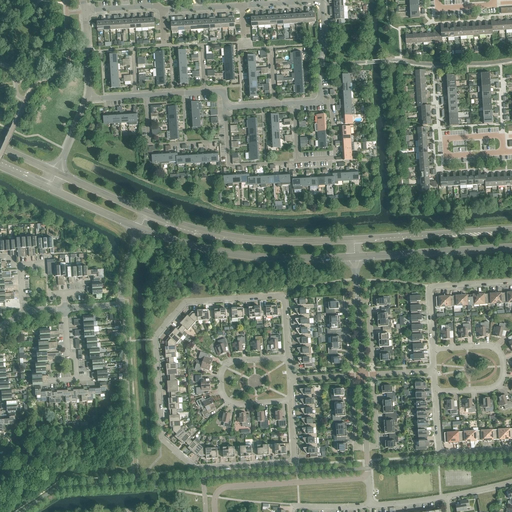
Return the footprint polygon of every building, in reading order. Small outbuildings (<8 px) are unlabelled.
[(335,13),(332,13),(330,13),(330,16),(335,15),(335,19),(335,20),(338,19),(339,24),(341,24),(341,19),(344,19),(343,13),(335,13)] [(434,32),(434,33),(434,42),(441,42),(442,42),(441,38),(441,33),(437,33),(437,32),(434,32)] [(413,34),(412,34),(409,35),(409,33),(405,34),(406,44),(413,43),(413,34)] [(224,48),(224,56),(233,56),(232,47),(228,48),(224,48)] [(177,51),(177,59),(186,59),(185,50),(177,51)] [(108,55),(109,63),(117,63),(117,55),(113,55),(113,52),(106,52),(107,52),(107,56),(108,55)] [(155,52),(156,61),(164,60),(164,52),(155,52)] [(293,53),(294,61),(302,61),(302,52),(293,53)] [(246,56),(247,64),(255,64),(255,55),(246,56)] [(224,56),(225,64),(233,64),(233,56),(224,56)] [(177,59),(178,67),(186,67),(186,59),(177,59)] [(156,61),(156,69),(165,68),(164,60),(156,61)] [(294,64),(294,69),(303,69),(302,61),(294,61),(287,62),(287,65),(294,64)] [(109,63),(109,71),(118,71),(117,63),(109,63)] [(225,64),(225,72),(234,72),(233,64),(225,64)] [(247,64),(247,72),(256,72),(256,69),(255,64),(247,64)] [(178,67),(178,75),(187,75),(186,67),(178,67)] [(157,76),(157,77),(165,76),(165,68),(156,69),(153,69),(153,76),(157,76)] [(294,69),(295,77),(303,77),(303,69),(294,69)] [(109,71),(110,80),(118,79),(118,71),(109,71)] [(234,72),(225,72),(226,81),(235,80),(234,72)] [(247,72),(248,80),(256,80),(256,72),(247,72)] [(187,75),(178,75),(179,84),(187,83),(187,75)] [(341,83),(350,83),(349,75),(341,75),(341,83)] [(165,76),(157,77),(157,85),(166,84),(165,76)] [(295,81),(295,85),(304,85),(303,77),(295,77),(288,78),(288,81),(295,81)] [(118,79),(110,80),(110,88),(119,87),(118,79)] [(248,80),(248,88),(257,88),(256,80),(248,80)] [(342,92),(350,91),(350,83),(341,83),(342,92)] [(304,85),(295,85),(293,86),(294,92),(296,92),(296,94),(304,93),(304,85)] [(257,88),(248,88),(249,97),(253,96),(257,96),(257,88)] [(342,100),(351,99),(350,91),(342,92),(342,100)] [(417,107),(421,106),(426,106),(426,102),(427,102),(427,98),(425,99),(417,99),(417,106),(417,107)] [(340,108),(343,108),(351,107),(351,99),(342,100),(339,100),(339,103),(340,103),(340,105),(339,105),(335,106),(336,108),(340,108)] [(190,111),(199,111),(202,110),(201,102),(190,103),(190,111)] [(128,114),(129,122),(129,125),(137,125),(136,106),(133,106),(134,110),(133,110),(133,113),(128,114)] [(168,107),(169,115),(178,115),(177,107),(168,107)] [(343,108),(343,116),(352,115),(351,107),(343,108)] [(44,108),(33,131),(54,140),(64,117),(44,108)] [(120,111),(120,114),(121,123),(129,122),(128,114),(123,114),(123,111),(122,111),(120,111)] [(190,111),(191,119),(200,119),(199,111),(190,111)] [(112,115),(112,123),(113,126),(121,125),(121,123),(120,114),(112,115)] [(104,124),(112,123),(112,115),(104,115),(104,124)] [(169,115),(169,123),(178,123),(178,115),(169,115)] [(270,123),(279,123),(278,115),(269,115),(270,123)] [(317,115),(317,124),(326,123),(325,115),(317,115)] [(352,115),(343,116),(340,116),(340,119),(343,119),(344,124),(352,124),(352,115)] [(200,119),(191,119),(191,127),(192,127),(192,129),(196,129),(196,127),(200,127),(200,119)] [(247,128),(248,128),(257,127),(257,119),(248,120),(248,121),(246,121),(247,128)] [(169,123),(170,132),(179,131),(178,123),(169,123)] [(270,123),(270,132),(279,131),(283,131),(282,123),(279,123),(270,123)] [(316,132),(318,132),(326,131),(326,123),(317,124),(316,124),(315,125),(315,131),(316,132)] [(248,128),(249,136),(258,135),(257,127),(248,128)] [(341,127),(341,136),(350,135),(350,127),(341,127)] [(179,131),(170,132),(167,132),(167,139),(170,139),(170,140),(179,139),(179,131)] [(270,132),(271,140),(280,139),(279,131),(270,132)] [(318,132),(318,140),(327,139),(326,131),(318,132)] [(248,144),(249,144),(258,143),(258,135),(249,136),(247,136),(248,144)] [(335,142),(335,144),(351,143),(350,135),(341,136),(342,140),(339,141),(335,142)] [(280,139),(271,140),(271,148),(280,147),(280,139)] [(327,139),(318,140),(319,148),(327,147),(327,139)] [(249,144),(250,152),(259,151),(258,143),(249,144)] [(342,146),(343,152),(351,151),(354,151),(354,143),(351,143),(335,144),(335,146),(342,146)] [(168,153),(168,150),(168,146),(166,146),(166,150),(165,150),(166,153),(160,153),(161,162),(169,162),(168,153)] [(259,151),(250,152),(248,152),(249,159),(250,159),(250,160),(259,160),(259,151)] [(351,151),(343,152),(343,157),(340,157),(340,158),(336,158),(336,160),(352,159),(351,151)] [(169,162),(177,161),(177,155),(177,152),(168,153),(169,162)] [(177,161),(177,164),(185,164),(185,155),(185,152),(181,152),(182,155),(177,155),(177,161)] [(153,163),(161,162),(160,153),(152,154),(153,163)] [(209,153),(201,154),(202,162),(210,162),(209,153)] [(217,153),(209,153),(210,162),(218,161),(217,153)] [(193,154),(185,155),(185,164),(194,163),(193,154)] [(201,154),(193,154),(194,163),(202,162),(201,154)] [(346,172),(341,172),(342,181),(350,180),(349,172),(349,167),(346,168),(346,172)] [(233,186),(233,183),(232,174),(229,175),(229,173),(226,173),(226,168),(223,168),(224,184),(228,183),(228,187),(233,186)] [(358,171),(349,172),(350,180),(358,180),(358,171)] [(333,173),(333,176),(334,181),(334,184),(337,184),(338,183),(338,181),(342,181),(341,172),(333,173)] [(249,186),(249,185),(249,182),(249,176),(248,173),(240,174),(241,183),(245,182),(245,186),(249,186)] [(443,178),(442,173),(438,173),(438,179),(440,179),(441,187),(447,187),(447,178),(443,178)] [(233,183),(241,183),(240,174),(232,174),(233,183)] [(281,174),(273,175),(273,183),(277,183),(278,187),(282,187),(282,185),(281,174)] [(289,174),(281,174),(282,185),(290,185),(289,174)] [(265,175),(257,176),(257,184),(265,184),(265,175)] [(273,175),(265,175),(265,184),(273,183),(273,175)] [(249,185),(253,185),(253,188),(257,188),(257,184),(257,176),(249,176),(249,182),(249,185)] [(325,176),(317,177),(318,185),(326,185),(325,176)] [(333,176),(325,176),(326,185),(334,184),(334,181),(333,176)] [(306,177),(301,178),(302,186),(310,186),(309,177),(306,177)] [(317,177),(309,177),(310,186),(318,185),(317,177)] [(301,178),(297,178),(293,178),(293,190),(302,189),(302,186),(301,178)] [(97,270),(87,271),(87,276),(93,276),(93,278),(92,278),(92,282),(100,281),(100,278),(99,278),(98,273),(97,273),(97,270)] [(101,289),(86,290),(86,292),(92,292),(92,295),(96,295),(96,298),(102,298),(101,294),(102,294),(101,289)] [(488,304),(496,304),(496,292),(492,292),(492,294),(487,294),(488,304)] [(496,304),(505,303),(504,293),(499,293),(499,292),(496,292),(496,304)] [(410,302),(410,306),(418,306),(417,301),(420,301),(420,296),(418,296),(418,293),(412,294),(412,296),(410,297),(410,302)] [(471,305),(479,305),(478,293),(475,293),(475,295),(470,295),(471,305)] [(479,305),(488,304),(487,294),(482,294),(482,293),(478,293),(479,305)] [(462,308),(462,306),(461,294),(458,294),(458,296),(453,296),(454,306),(454,309),(462,308)] [(462,306),(471,305),(470,295),(465,296),(465,294),(461,294),(462,306)] [(436,307),(445,307),(444,295),(441,295),(441,297),(436,297),(436,307)] [(445,307),(454,306),(453,296),(448,297),(448,295),(444,295),(445,307)] [(382,306),(382,310),(390,309),(390,303),(387,304),(386,299),(384,299),(384,298),(379,298),(379,300),(376,300),(377,307),(382,306)] [(302,305),(302,309),(306,309),(314,308),(313,305),(313,304),(306,305),(305,299),(294,300),(294,301),(294,303),(296,304),(298,306),(298,305),(302,305)] [(326,307),(326,313),(333,313),(333,309),(339,309),(338,302),(336,302),(336,301),(331,301),(331,303),(328,303),(329,307),(326,307)] [(266,307),(263,308),(263,314),(266,314),(267,317),(272,316),(272,306),(266,306),(266,307)] [(277,306),(272,306),(272,316),(281,316),(281,309),(277,309),(277,306)] [(411,312),(411,316),(418,315),(418,311),(421,311),(421,306),(418,306),(410,306),(410,312),(411,312)] [(249,308),(246,309),(246,315),(249,315),(249,318),(255,318),(254,307),(249,307),(249,308)] [(260,307),(254,307),(255,318),(261,317),(260,315),(263,314),(263,308),(260,308),(260,307)] [(232,310),(229,310),(229,317),(232,316),(232,319),(238,319),(237,308),(232,309),(232,310)] [(243,308),(237,308),(238,319),(243,318),(243,316),(246,315),(246,309),(243,309),(243,308)] [(214,311),(211,311),(212,318),(215,317),(215,320),(221,320),(220,309),(214,310),(214,311)] [(226,309),(220,309),(221,320),(226,319),(226,317),(229,317),(229,310),(226,310),(226,309)] [(303,315),(303,319),(306,319),(309,318),(309,314),(306,315),(306,309),(302,309),(295,309),(295,310),(295,311),(295,313),(297,314),(298,315),(303,315)] [(377,314),(377,320),(388,320),(387,315),(390,315),(390,309),(382,310),(383,313),(377,314)] [(197,312),(192,312),(196,321),(203,321),(203,310),(197,311),(197,312)] [(208,310),(203,310),(203,321),(209,320),(209,318),(212,318),(211,311),(208,311),(208,310)] [(187,315),(184,320),(191,326),(196,321),(192,312),(188,316),(187,315)] [(329,319),(330,323),(340,323),(339,316),(334,316),(333,313),(326,313),(326,319),(329,319)] [(411,321),(412,326),(419,325),(419,321),(422,321),(421,315),(418,315),(411,316),(411,321)] [(303,325),(304,328),(304,329),(307,328),(310,328),(310,324),(307,324),(306,319),(303,319),(295,319),(295,320),(296,320),(295,321),(295,323),(297,324),(298,323),(299,325),(303,325)] [(181,325),(179,327),(184,331),(186,329),(188,331),(191,326),(184,320),(180,324),(181,325)] [(383,327),(384,330),(391,330),(391,324),(388,324),(388,320),(377,320),(378,327),(383,327)] [(479,332),(479,337),(481,337),(482,337),(485,337),(485,329),(489,329),(488,322),(484,322),(484,323),(480,323),(481,327),(479,328),(476,329),(476,333),(479,332)] [(327,334),(328,334),(335,333),(334,330),(340,329),(340,323),(330,323),(327,323),(327,334)] [(495,336),(497,337),(498,337),(501,338),(503,330),(506,331),(508,324),(504,323),(504,324),(500,323),(499,327),(497,327),(497,328),(494,327),(493,331),(496,332),(495,336)] [(443,335),(443,339),(445,339),(445,340),(446,339),(450,339),(449,332),(453,331),(453,324),(448,324),(448,325),(445,325),(445,330),(443,330),(443,331),(440,331),(440,335),(443,335)] [(461,334),(461,338),(463,338),(464,338),(468,338),(467,330),(470,330),(470,324),(463,324),(463,328),(460,329),(461,330),(458,330),(458,334),(461,334)] [(412,331),(412,335),(419,335),(419,330),(422,330),(422,325),(419,325),(412,326),(411,326),(412,331)] [(176,328),(172,333),(180,339),(184,335),(185,337),(187,334),(184,331),(179,327),(177,329),(176,328)] [(304,334),(304,338),(308,338),(310,338),(310,334),(307,334),(307,332),(307,328),(304,329),(304,328),(296,329),(296,330),(296,332),(298,333),(299,335),(300,335),(304,334)] [(378,334),(379,341),(389,340),(388,333),(391,333),(391,330),(384,330),(384,334),(378,334)] [(169,337),(166,341),(175,345),(180,339),(172,333),(168,337),(169,337)] [(330,337),(331,344),(341,343),(340,336),(335,337),(335,333),(328,334),(329,337),(330,337)] [(413,341),(413,345),(420,344),(420,340),(423,340),(423,335),(419,335),(412,335),(412,341),(413,341)] [(271,341),(269,341),(269,345),(271,345),(271,350),(272,350),(274,350),(275,350),(278,350),(277,342),(281,342),(280,336),(273,336),(270,336),(271,340),(271,341)] [(242,352),(241,344),(245,344),(245,337),(241,337),(241,338),(237,338),(237,342),(235,343),(235,344),(233,344),(233,348),(235,347),(235,352),(238,352),(239,352),(242,352)] [(259,343),(263,343),(262,337),(255,337),(255,341),(253,341),(253,342),(251,343),(251,346),(253,346),(253,351),(256,351),(257,351),(260,351),(259,343)] [(305,344),(305,348),(311,348),(311,344),(308,344),(308,338),(304,338),(296,339),(297,340),(297,342),(299,343),(300,345),(300,344),(305,344)] [(224,346),(227,345),(225,339),(217,341),(219,345),(217,346),(217,347),(215,348),(218,356),(222,354),(223,354),(226,353),(224,346)] [(385,347),(385,351),(392,350),(392,346),(389,347),(389,340),(379,341),(379,347),(385,347)] [(165,347),(165,353),(176,352),(175,345),(166,341),(166,347),(165,347)] [(328,348),(328,354),(336,353),(336,350),(341,350),(341,343),(331,344),(331,348),(328,348)] [(413,350),(413,355),(421,354),(420,350),(423,350),(423,344),(420,344),(413,345),(410,345),(410,350),(413,350)] [(305,354),(305,358),(309,358),(312,358),(311,348),(305,348),(297,348),(297,349),(297,350),(297,352),(299,353),(301,354),(305,354)] [(392,350),(385,351),(385,354),(380,354),(380,361),(390,360),(390,356),(393,356),(392,350)] [(167,358),(167,361),(174,361),(173,358),(176,357),(176,352),(165,353),(166,358),(167,358)] [(203,360),(202,362),(211,365),(213,359),(205,357),(206,354),(200,352),(198,358),(203,360)] [(336,353),(328,354),(329,360),(332,360),(332,364),(342,363),(342,357),(336,357),(336,353)] [(305,358),(298,358),(298,359),(298,360),(298,362),(300,363),(301,364),(306,364),(306,368),(305,368),(312,368),(312,363),(309,363),(309,358),(305,358)] [(211,365),(202,362),(195,360),(195,361),(197,363),(195,370),(201,372),(202,369),(209,371),(211,365)] [(166,364),(166,370),(177,369),(176,363),(174,364),(174,361),(167,361),(167,364),(166,364)] [(168,375),(168,378),(175,378),(175,375),(177,375),(177,369),(166,370),(167,375),(168,375)] [(201,382),(201,385),(210,384),(210,378),(202,379),(202,376),(195,376),(196,383),(201,382)] [(167,381),(167,387),(178,386),(177,381),(175,381),(175,378),(168,378),(168,381),(167,381)] [(99,388),(94,389),(94,395),(95,395),(104,394),(104,391),(105,391),(105,386),(106,386),(106,383),(98,383),(98,386),(99,386),(99,388)] [(210,384),(201,385),(201,388),(196,388),(196,395),(203,394),(203,391),(210,391),(210,384)] [(169,393),(169,396),(176,395),(176,392),(178,392),(178,386),(167,387),(168,393),(169,393)] [(388,393),(388,397),(395,396),(395,393),(392,393),(392,386),(382,387),(382,393),(388,393)] [(41,402),(46,401),(46,398),(46,392),(40,392),(40,390),(41,390),(41,387),(33,387),(33,390),(34,390),(35,396),(36,396),(36,398),(37,398),(37,401),(41,401),(41,402)] [(83,389),(78,390),(78,400),(81,400),(81,402),(87,401),(86,387),(83,387),(83,389)] [(89,387),(86,387),(87,401),(92,401),(92,399),(95,399),(95,395),(94,395),(94,389),(89,389),(89,387)] [(67,390),(62,391),(62,401),(65,401),(65,403),(71,402),(70,388),(67,388),(67,390)] [(73,388),(70,388),(71,402),(76,402),(76,400),(78,400),(78,390),(73,390),(73,388)] [(46,398),(46,401),(46,402),(49,402),(49,404),(54,403),(53,389),(50,389),(51,391),(46,392),(46,398)] [(56,389),(53,389),(54,403),(60,403),(60,401),(62,401),(62,391),(57,391),(56,389)] [(308,395),(308,399),(311,399),(314,399),(314,397),(313,389),(300,389),(300,390),(300,391),(300,393),(302,394),(303,395),(308,395)] [(331,394),(331,400),(339,400),(339,396),(344,396),(344,389),(334,390),(334,394),(331,394)] [(416,399),(423,398),(426,398),(426,393),(423,393),(423,389),(416,389),(416,393),(416,399)] [(168,399),(168,404),(179,403),(179,398),(176,398),(176,395),(169,396),(169,399),(168,399)] [(504,406),(505,410),(511,407),(511,406),(510,401),(507,402),(504,395),(501,396),(500,396),(501,396),(498,397),(500,402),(498,403),(499,406),(501,406),(502,406),(504,406)] [(382,400),(383,407),(393,406),(392,400),(395,400),(395,396),(388,397),(388,400),(382,400)] [(204,405),(205,407),(213,403),(211,398),(203,401),(202,398),(196,401),(199,407),(204,405)] [(416,408),(417,408),(424,408),(427,408),(427,402),(424,403),(423,398),(416,399),(416,403),(416,408)] [(483,398),(480,398),(481,403),(481,407),(483,407),(483,408),(486,408),(486,412),(490,411),(490,412),(494,412),(493,405),(490,405),(489,398),(486,398),(485,398),(483,398)] [(308,405),(309,409),(312,408),(315,408),(314,404),(312,404),(311,399),(308,399),(300,399),(300,400),(301,401),(300,401),(300,403),(302,404),(303,404),(304,405),(308,405)] [(468,409),(468,413),(475,412),(475,406),(472,406),(471,399),(468,399),(467,399),(462,399),(463,408),(465,408),(465,409),(468,409)] [(335,406),(335,410),(345,409),(344,403),(339,403),(339,400),(331,400),(332,406),(335,406)] [(450,410),(450,414),(458,414),(457,407),(454,407),(453,400),(450,400),(449,400),(447,400),(447,405),(445,405),(445,409),(447,409),(447,410),(450,410)] [(170,410),(170,413),(177,412),(177,409),(179,409),(179,403),(168,404),(169,410),(170,410)] [(213,403),(205,407),(206,410),(202,412),(205,418),(210,415),(209,412),(216,409),(213,403)] [(389,413),(389,417),(396,416),(396,411),(393,411),(393,406),(383,407),(383,414),(389,413)] [(309,415),(309,418),(313,418),(315,418),(315,414),(312,414),(312,408),(309,409),(301,409),(301,410),(301,413),(303,414),(303,413),(304,415),(305,415),(309,415)] [(417,418),(425,418),(428,417),(427,412),(424,412),(424,408),(417,408),(417,413),(417,418)] [(332,415),(333,420),(340,420),(340,416),(345,416),(345,409),(335,410),(335,414),(332,415)] [(277,411),(273,411),(273,416),(273,420),(276,420),(276,421),(278,421),(279,425),(279,428),(286,427),(286,424),(285,418),(282,418),(282,411),(278,411),(277,411)] [(169,416),(170,421),(180,421),(180,415),(177,415),(177,412),(170,413),(170,416),(169,416)] [(231,422),(228,421),(230,414),(227,413),(226,413),(224,412),(223,417),(220,417),(219,420),(222,421),(221,422),(224,422),(223,426),(230,428),(231,422)] [(268,425),(268,419),(264,419),(264,412),(260,412),(259,412),(257,412),(257,417),(255,417),(255,421),(258,421),(258,422),(260,422),(260,426),(268,425)] [(9,419),(3,419),(4,425),(13,425),(13,422),(15,422),(14,416),(16,416),(15,413),(7,414),(7,417),(8,417),(9,419)] [(239,418),(237,418),(237,422),(240,422),(240,423),(242,423),(242,427),(246,427),(246,428),(250,427),(250,420),(249,420),(249,418),(250,418),(250,415),(246,415),(246,413),(242,413),(241,413),(239,413),(239,418)] [(384,421),(384,427),(394,427),(394,422),(397,422),(396,416),(389,417),(389,420),(384,421)] [(310,424),(310,428),(316,428),(316,424),(313,424),(313,418),(309,418),(301,419),(301,420),(302,420),(301,420),(302,422),(304,423),(305,425),(310,424)] [(418,428),(425,427),(428,427),(428,422),(425,422),(425,418),(417,418),(418,422),(417,422),(418,428)] [(336,426),(336,430),(346,430),(346,423),(340,423),(340,420),(333,420),(333,426),(336,426)] [(171,427),(171,432),(180,428),(180,421),(170,421),(170,427),(171,427)] [(390,434),(390,437),(398,437),(397,431),(394,431),(394,427),(384,427),(385,434),(390,434)] [(418,437),(419,437),(426,437),(429,437),(428,431),(425,432),(425,427),(418,428),(418,432),(418,437)] [(175,437),(179,440),(186,433),(180,428),(171,432),(175,436),(175,437)] [(310,434),(310,438),(317,438),(316,428),(310,428),(302,429),(302,430),(302,432),(304,433),(305,435),(306,434),(310,434)] [(504,429),(495,430),(496,440),(501,440),(501,441),(505,441),(504,429)] [(333,435),(334,441),(341,440),(341,437),(347,437),(346,430),(336,430),(336,435),(333,435)] [(487,430),(478,431),(479,441),(484,441),(484,442),(488,442),(487,430)] [(495,430),(487,430),(488,442),(491,442),(491,440),(496,440),(495,430)] [(470,431),(461,432),(462,442),(467,442),(467,443),(471,443),(470,431)] [(478,431),(470,431),(471,443),(474,443),(474,441),(479,441),(478,431)] [(461,432),(453,433),(453,444),(457,444),(457,442),(462,442),(461,432)] [(184,443),(186,445),(191,440),(188,438),(190,436),(186,433),(179,440),(183,444),(184,443)] [(453,444),(453,433),(444,433),(445,443),(450,443),(450,444),(453,444)] [(398,437),(390,437),(390,441),(385,441),(385,448),(388,448),(388,449),(393,449),(393,447),(395,447),(395,443),(398,443),(398,437)] [(426,437),(419,437),(419,442),(418,442),(419,446),(415,446),(416,450),(427,450),(427,447),(429,446),(429,441),(426,441),(426,437)] [(311,444),(311,448),(314,448),(317,447),(317,445),(317,438),(310,438),(303,438),(303,439),(303,440),(303,442),(305,443),(306,444),(311,444)] [(188,448),(192,452),(199,444),(195,440),(193,442),(191,440),(186,445),(188,447),(188,448)] [(341,440),(334,441),(334,447),(337,447),(337,451),(340,451),(340,452),(345,452),(345,450),(347,450),(347,443),(341,444),(341,440)] [(197,455),(201,458),(204,449),(199,444),(192,452),(196,456),(197,455)] [(271,445),(272,447),(272,454),(275,454),(275,455),(281,455),(280,444),(271,445)] [(289,444),(280,444),(281,455),(286,454),(286,451),(289,451),(289,444)] [(257,448),(254,448),(255,455),(258,455),(258,456),(263,456),(263,445),(257,446),(257,448)] [(268,445),(263,445),(263,456),(269,455),(269,454),(272,454),(272,447),(269,447),(268,445)] [(240,449),(237,449),(238,456),(241,456),(241,457),(246,457),(246,446),(240,447),(240,449)] [(251,446),(246,446),(246,457),(252,456),(252,455),(255,455),(254,448),(251,449),(251,446)] [(223,450),(220,450),(220,457),(223,457),(223,458),(229,458),(228,447),(223,448),(223,450)] [(234,447),(228,447),(229,458),(235,457),(235,456),(238,456),(237,449),(234,450),(234,447)] [(204,449),(201,458),(206,458),(206,459),(212,459),(211,448),(204,449)] [(217,448),(211,448),(212,459),(217,458),(217,457),(220,457),(220,450),(217,451),(217,448)] [(311,448),(303,448),(303,449),(304,449),(303,450),(303,452),(305,453),(306,453),(307,454),(311,454),(312,457),(310,458),(318,457),(317,453),(315,453),(314,448),(311,448)] [(466,507),(469,506),(468,500),(462,501),(462,504),(456,505),(457,511),(466,510),(466,507)]
